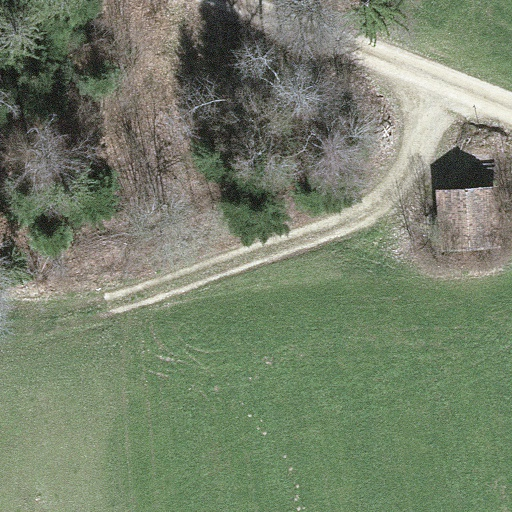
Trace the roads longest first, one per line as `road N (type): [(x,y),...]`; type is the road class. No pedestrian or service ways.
road 1 (track): [(442,86),(407,174),(368,213),(107,304)]
road 2 (track): [(235,0),(511,114)]
